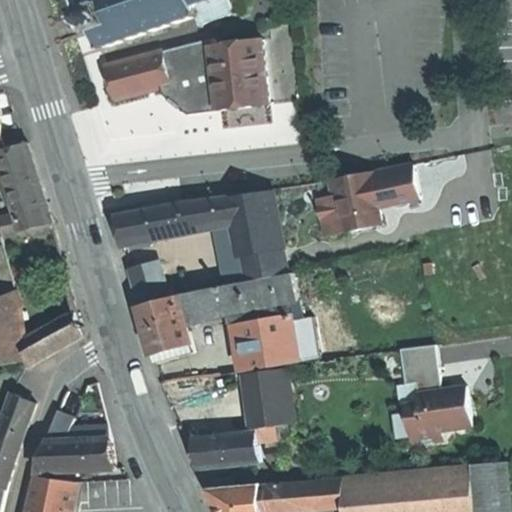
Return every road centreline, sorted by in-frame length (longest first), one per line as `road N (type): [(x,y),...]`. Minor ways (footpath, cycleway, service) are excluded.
road 1 (residential): [(72,183),(466,137),(474,125),(468,0)]
road 2 (residential): [(15,511),(58,378),(81,356),(118,344)]
road 3 (secondary): [(118,344),(188,511)]
road 4 (secondary): [(72,183),(118,344)]
road 5 (secondary): [(34,58),(72,183)]
